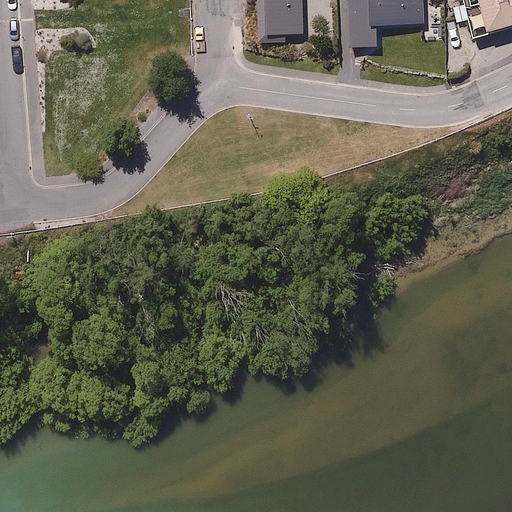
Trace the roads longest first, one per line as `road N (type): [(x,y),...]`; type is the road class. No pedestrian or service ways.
road 1 (residential): [(0,154),(4,208),(108,194),(214,82)]
road 2 (residential): [(214,82),(408,109),(441,107),(511,82)]
